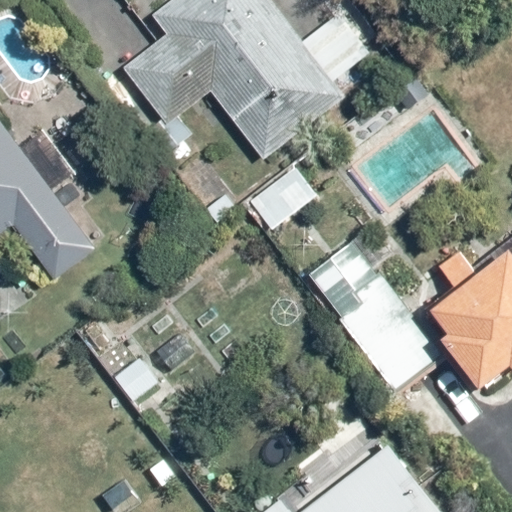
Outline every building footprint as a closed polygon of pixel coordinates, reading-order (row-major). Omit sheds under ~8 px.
[(260,0),(172,0),(147,20),(162,39),(124,70),(168,125),(210,91),(264,160),(340,100),(328,85),(365,56),(335,17),(298,47),(260,0)] [(94,246),(0,120),(0,231),(10,223),(51,278),(94,246)] [(319,196),(298,166),(249,200),(271,230),(319,196)] [(330,247),(319,233),(293,253),(393,390),(437,358),(347,234),(330,247)] [(511,238),(468,268),(461,258),(444,269),(454,284),(423,306),(481,390),(511,368),(511,238)] [(445,511),(369,412),(272,487),(279,496),(258,511),(445,511)]
